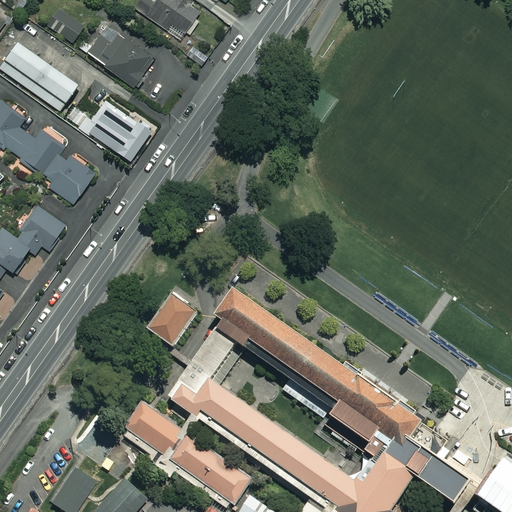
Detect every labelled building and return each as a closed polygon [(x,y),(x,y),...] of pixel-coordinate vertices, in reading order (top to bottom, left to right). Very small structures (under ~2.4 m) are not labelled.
[(201,13),(182,0),(140,0),(135,9),(182,41),(201,13)] [(84,26),(60,8),(48,26),(72,43),(84,26)] [(107,27),(92,47),(84,41),(78,48),(132,89),(154,58),(126,38),(125,40),(107,27)] [(78,85),(17,42),(0,66),(0,69),(60,111),(78,85)] [(209,56),(193,46),(185,59),(201,69),(209,56)] [(0,148),(4,152),(6,150),(35,171),(32,175),(73,204),(95,173),(61,149),(68,139),(47,125),(37,140),(18,126),(24,118),(0,101),(0,148)] [(150,131),(106,101),(86,131),(130,161),(150,131)] [(0,263),(7,268),(14,273),(29,251),(35,255),(41,246),(50,252),(67,226),(38,207),(17,238),(2,228),(0,230),(0,263)] [(394,511),(392,510),(393,508),(397,502),(415,475),(454,504),(471,480),(443,460),(436,455),(410,436),(420,421),(422,418),(421,418),(420,416),(416,413),(414,413),(416,410),(400,400),(399,402),(397,401),(383,390),(361,375),(362,372),(346,361),(343,365),(343,364),(232,287),(215,314),(222,318),(193,361),(190,364),(189,367),(166,401),(189,418),(197,423),(309,501),(301,511),(394,511)] [(199,311),(172,291),(145,329),(148,331),(151,333),(172,348),(173,347),(199,311)] [(189,367),(193,361),(173,347),(172,348),(151,333),(148,331),(145,336),(189,367)] [(142,400),(122,425),(127,430),(157,451),(159,452),(162,454),(160,457),(158,459),(154,465),(169,477),(170,478),(174,471),(213,499),(227,509),(231,503),(235,506),(244,491),(253,478),(189,434),(182,428),(158,411),(142,400)] [(197,423),(189,418),(182,428),(189,434),(197,423)] [(448,440),(420,421),(410,436),(436,455),(448,440)] [(92,424),(76,446),(98,463),(114,439),(92,424)] [(159,452),(127,430),(123,435),(136,444),(155,457),(159,452)] [(474,442),(465,436),(453,454),(462,460),(474,442)] [(97,483),(77,469),(55,501),(54,503),(53,503),(65,511),(77,511),(87,498),(88,495),(90,493),(97,483)] [(479,486),(474,492),(500,511),(511,511),(511,474),(503,469),(500,474),(493,469),(489,473),(479,486)] [(136,511),(148,499),(131,484),(127,480),(125,478),(116,488),(93,511),(136,511)] [(475,483),(471,480),(454,504),(448,511),(460,511),(474,492),(479,486),(475,483)] [(275,511),(250,494),(238,511),(275,511)] [(410,511),(397,502),(393,508),(392,510),(394,511),(410,511)]
